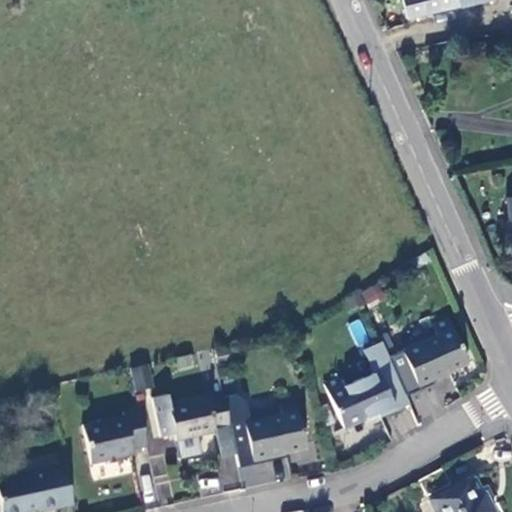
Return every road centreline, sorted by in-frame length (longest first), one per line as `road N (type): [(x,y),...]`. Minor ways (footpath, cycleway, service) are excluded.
road 1 (tertiary): [(345,0),(499,341)]
road 2 (residential): [(222,511),(385,470),(511,402)]
